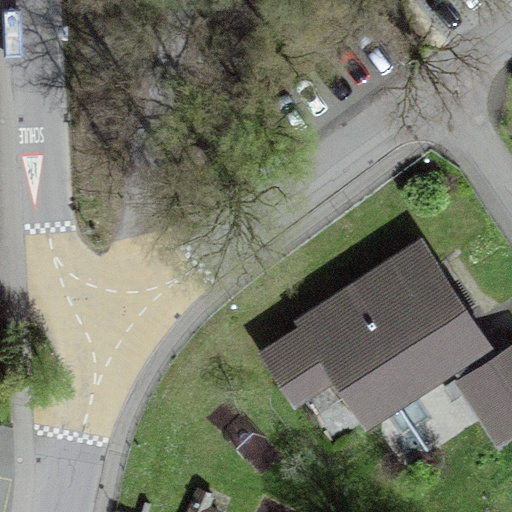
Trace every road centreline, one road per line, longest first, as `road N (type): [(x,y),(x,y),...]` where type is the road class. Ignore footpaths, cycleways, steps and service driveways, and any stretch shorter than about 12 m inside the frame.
road 1 (residential): [(105,334),(431,72)]
road 2 (residential): [(105,334),(58,269),(48,227),(34,0)]
road 3 (residential): [(65,511),(105,334)]
road 4 (residential): [(431,72),(511,200)]
